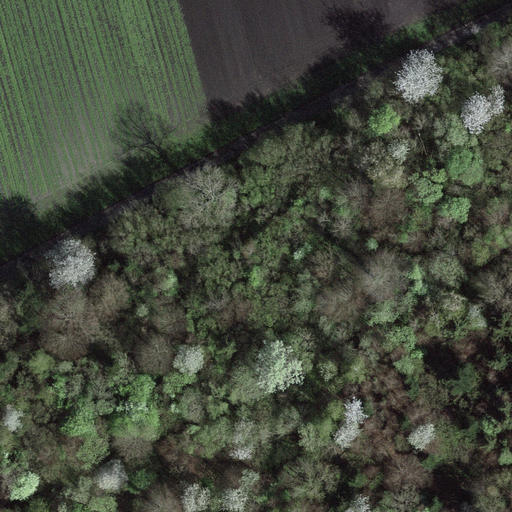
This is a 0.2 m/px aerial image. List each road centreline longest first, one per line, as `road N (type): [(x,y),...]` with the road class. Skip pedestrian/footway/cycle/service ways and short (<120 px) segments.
road 1 (track): [(0,297),(511,8)]
road 2 (track): [(8,511),(511,254)]
